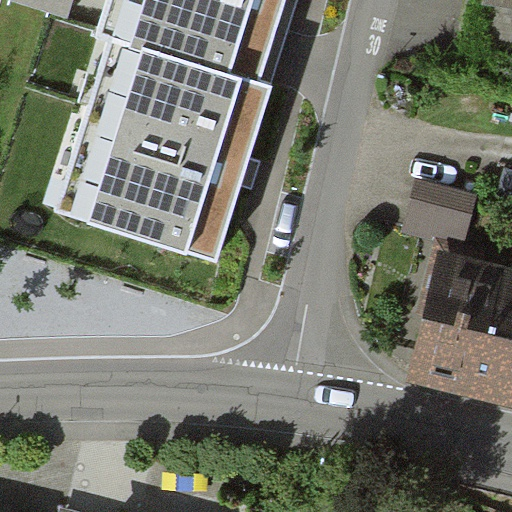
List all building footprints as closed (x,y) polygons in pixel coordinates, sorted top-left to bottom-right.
[(69,0),(15,0),(64,16),(69,0)] [(107,0),(97,32),(115,37),(59,212),(215,262),(251,149),(272,83),(264,81),(289,0),(107,0)] [(511,0),(487,0),(487,3),(511,8),(511,0)] [(416,180),(405,228),(464,242),(476,194),(416,180)] [(427,304),(408,379),(511,405),(511,270),(440,253),(427,304)]
